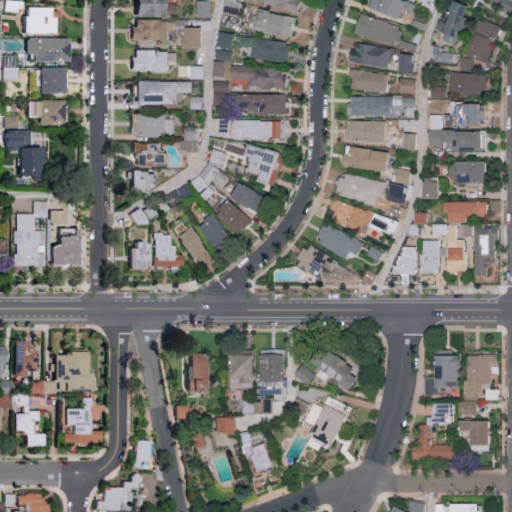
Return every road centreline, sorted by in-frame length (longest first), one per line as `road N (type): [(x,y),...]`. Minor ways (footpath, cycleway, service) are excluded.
road 1 (tertiary): [(511,311),(0,310)]
road 2 (residential): [(200,311),(274,245),(304,205),(336,0)]
road 3 (residential): [(98,311),(106,0)]
road 4 (residential): [(511,482),(362,484),(265,511)]
road 5 (residential): [(348,511),(406,376),(412,311)]
road 6 (residential): [(181,511),(140,311)]
road 7 (residential): [(76,473),(110,461),(118,438),(120,311)]
